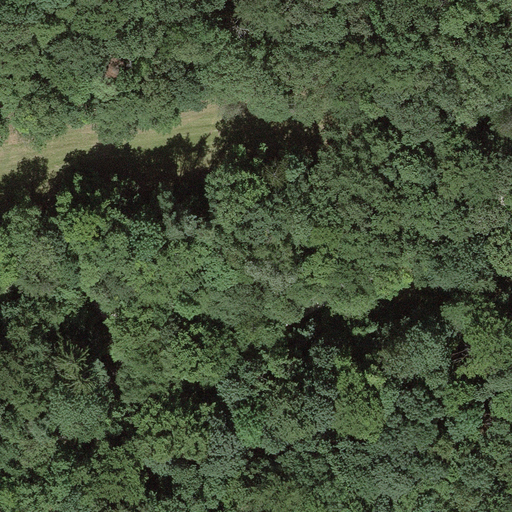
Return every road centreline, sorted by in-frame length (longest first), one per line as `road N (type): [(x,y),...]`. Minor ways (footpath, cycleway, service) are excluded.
road 1 (track): [(0,94),(511,41)]
road 2 (track): [(115,405),(511,195)]
road 3 (track): [(0,286),(62,282),(83,295),(110,347),(115,405)]
road 4 (track): [(0,465),(115,405)]
